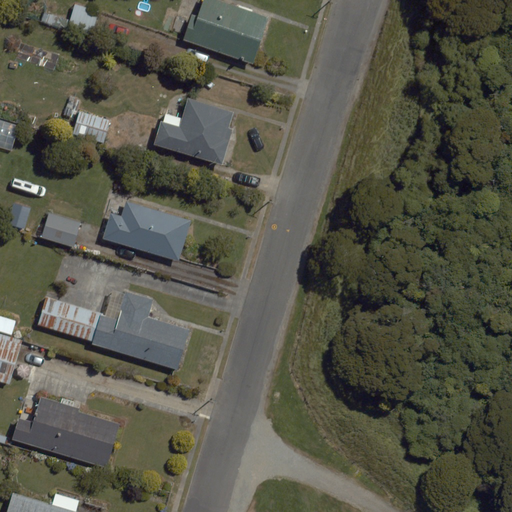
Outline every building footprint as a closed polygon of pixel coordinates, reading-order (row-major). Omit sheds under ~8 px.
[(192,14),(182,41),(253,65),(269,17),(220,0),(203,0),(198,16),(192,14)] [(99,11),(75,4),(68,30),(91,37),(99,11)] [(161,123),(155,144),(222,164),(232,130),(228,129),(233,112),(188,100),(180,128),(161,123)] [(110,119),(79,110),(72,134),(103,143),(110,119)] [(0,146),(12,150),(19,127),(0,120),(0,146)] [(111,212),(103,239),(178,261),(190,221),(127,202),(122,216),(111,212)] [(8,223),(24,229),(31,208),(15,203),(8,223)] [(49,213),(42,236),(74,245),(81,222),(49,213)] [(47,297),(39,324),(93,341),(92,344),(178,370),(190,330),(149,317),(155,299),(124,289),(115,318),(47,297)] [(22,341),(0,334),(0,381),(10,384),(22,341)] [(18,418),(12,439),(105,468),(118,425),(79,412),(80,408),(40,396),(32,423),(18,418)] [(13,493),(7,511),(76,511),(75,511),(79,500),(56,494),(52,505),(13,493)]
